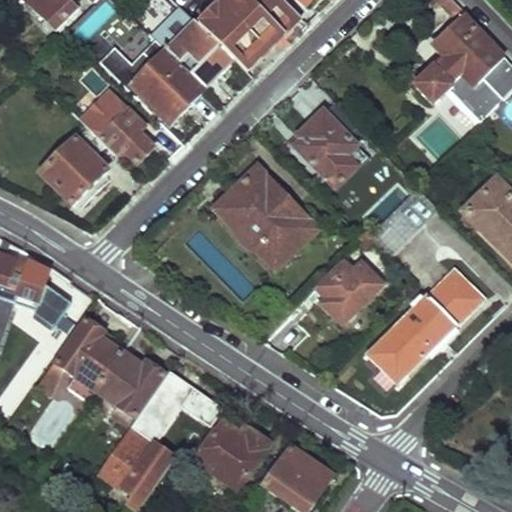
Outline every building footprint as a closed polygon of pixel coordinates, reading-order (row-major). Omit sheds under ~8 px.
[(23,0),(23,1),(57,36),(79,13),(66,0),(89,0),(96,7),(103,0),(23,0)] [(299,24),(274,0),(227,0),(199,29),(235,66),(245,76),(299,24)] [(435,75),(419,91),(435,109),(452,92),(458,97),(463,92),(458,86),(464,80),(488,106),(495,113),(511,96),(511,70),(463,21),(466,17),(449,0),(433,0),(458,26),(433,50),(448,65),(437,76),(435,75)] [(182,12),(152,41),(167,56),(206,94),(235,66),(199,29),(182,12)] [(137,59),(151,36),(135,27),(121,49),(137,59)] [(120,47),(103,63),(126,89),(143,74),(120,47)] [(167,56),(132,92),(169,131),(206,94),(167,56)] [(103,118),(89,132),(112,156),(116,160),(121,155),(136,168),(152,151),(138,138),(144,132),(109,97),(96,110),(103,118)] [(495,113),(488,106),(468,125),(475,132),(495,113)] [(303,144),(295,152),(336,192),(358,171),(348,160),(358,150),(323,117),(299,140),(303,144)] [(89,132),(41,179),(72,210),(119,163),(116,160),(112,156),(89,132)] [(255,174),(215,213),(234,232),(242,250),(254,255),(275,274),(316,234),(255,174)] [(511,200),(495,184),(464,215),(481,233),(484,230),(511,258),(511,257),(511,200)] [(440,212),(418,189),(369,239),(389,261),(440,212)] [(61,327),(74,305),(47,288),(51,274),(33,267),(0,254),(0,301),(40,314),(61,327)] [(341,267),(309,298),(341,330),(381,289),(361,269),(352,278),(341,267)] [(456,273),(428,301),(456,330),(485,303),(456,273)] [(428,301),(367,361),(396,389),(456,330),(428,301)] [(86,325),(56,370),(66,377),(74,382),(95,396),(121,357),(99,342),(103,336),(86,325)] [(121,357),(95,396),(134,422),(163,378),(146,366),(142,371),(121,357)] [(48,402),(66,377),(56,370),(52,368),(35,392),(48,402)] [(95,396),(74,382),(67,393),(88,406),(95,396)] [(222,427),(197,466),(238,492),(268,447),(248,434),(244,441),(222,427)] [(130,432),(100,478),(142,507),(173,461),(130,432)] [(290,451),(264,490),(295,511),(309,511),(318,501),(312,497),(326,474),(290,451)]
